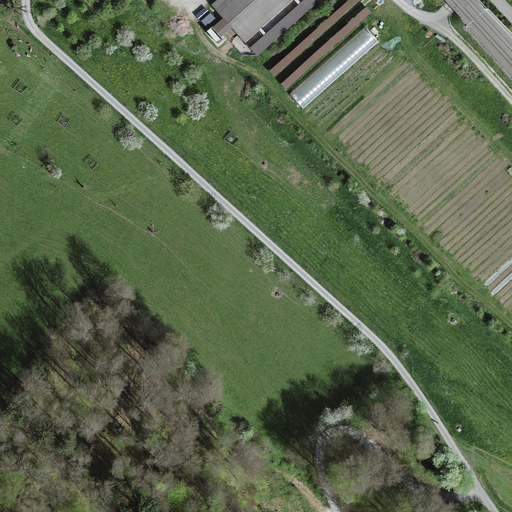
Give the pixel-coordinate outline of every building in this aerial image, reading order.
[(218,0),(212,5),(223,18),(213,27),(212,26),(207,31),(218,43),(223,38),(221,36),(231,26),(244,41),(290,0),(218,0)] [(290,0),(244,41),(257,55),(319,0),(290,0)] [(349,0),(270,70),(274,75),(359,0),(349,0)] [(281,83),(285,89),(371,12),(367,7),(281,83)] [(291,93),(304,107),(378,41),(366,27),(291,93)]
